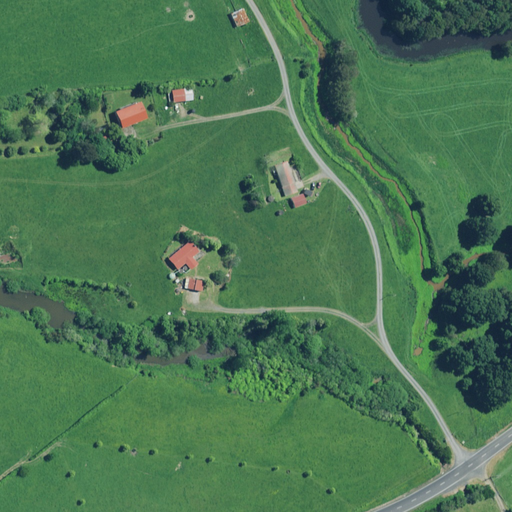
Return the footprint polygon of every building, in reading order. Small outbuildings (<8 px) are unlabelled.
[(242,8),(228,14),(234,27),(248,21),(242,8)] [(182,89),(168,91),(170,103),(183,101),(191,100),(190,88),(182,89)] [(143,119),(136,102),(112,112),(119,128),(143,119)] [(284,161),(273,166),(281,187),(284,196),(296,192),(292,182),(284,161)] [(304,204),(300,194),(289,198),(293,208),(304,204)] [(196,252),(187,242),(167,259),(176,270),(183,263),(189,270),(196,264),(190,258),(196,252)] [(188,279),(185,279),(184,288),(186,289),(200,291),(201,282),(188,279)]
